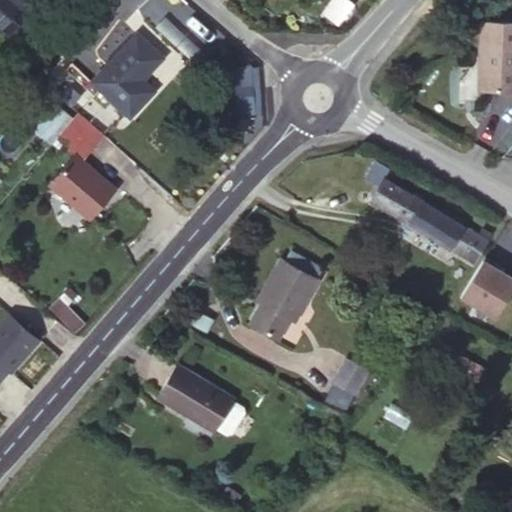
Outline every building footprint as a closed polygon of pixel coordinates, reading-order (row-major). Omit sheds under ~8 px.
[(0,0),(0,23),(2,25),(24,0),(0,0)] [(121,23),(145,0),(110,0),(104,5),(121,23)] [(511,22),(481,21),(478,87),(511,89),(511,22)] [(136,33),(92,80),(129,115),(154,90),(141,78),(162,57),(136,33)] [(474,61),(458,64),(462,90),(478,88),(474,61)] [(48,97),(28,124),(48,138),(68,112),(48,97)] [(75,110),(57,137),(85,156),(103,130),(75,110)] [(75,154),(49,182),(90,217),(115,189),(75,154)] [(380,184),(372,198),(473,261),(491,232),(482,227),(477,235),(383,177),(389,168),(374,159),(364,175),(380,184)] [(318,277),(280,257),(256,299),(261,302),(249,323),(277,338),(289,317),(294,320),(318,277)] [(495,264),(483,257),(460,297),(494,316),(511,286),(511,278),(493,267),(495,264)] [(37,340),(8,314),(0,323),(0,380),(1,381),(37,340)] [(474,342),(467,357),(485,365),(492,352),(474,342)] [(343,355),(324,398),(348,410),(368,366),(343,355)] [(177,363),(159,393),(215,426),(216,425),(232,397),(233,396),(177,363)] [(242,403),(232,397),(216,425),(226,431),(231,429),(243,409),(242,403)]
